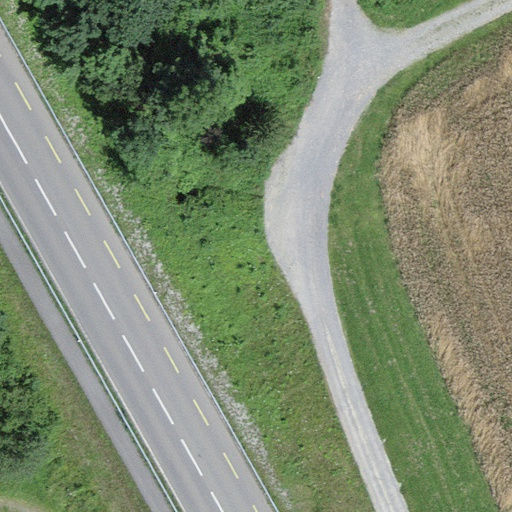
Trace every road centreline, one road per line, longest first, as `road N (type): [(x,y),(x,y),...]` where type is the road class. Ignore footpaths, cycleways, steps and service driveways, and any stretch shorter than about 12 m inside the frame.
road 1 (track): [(342,0),(316,269),(323,328),(396,511)]
road 2 (secondary): [(0,119),(221,511)]
road 3 (track): [(336,105),(403,47),(497,0)]
